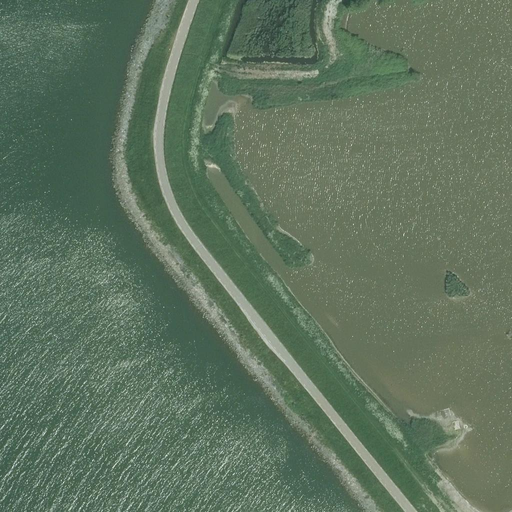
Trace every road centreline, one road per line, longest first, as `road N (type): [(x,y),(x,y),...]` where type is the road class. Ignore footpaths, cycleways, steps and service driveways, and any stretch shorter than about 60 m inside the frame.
road 1 (track): [(448,511),(207,212),(185,160),(187,108),(223,0)]
road 2 (tertiary): [(195,0),(163,97),(160,164),(170,198),(206,256),(413,511)]
